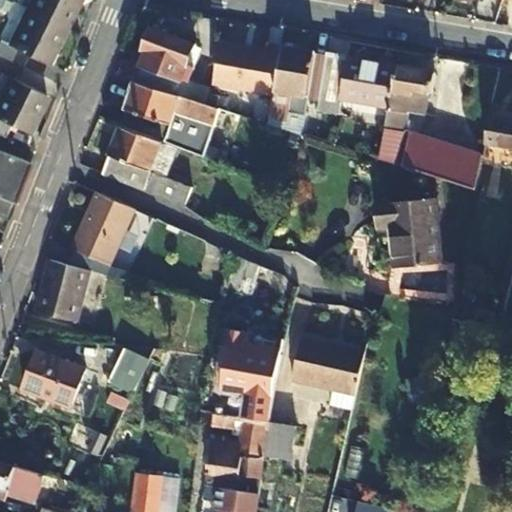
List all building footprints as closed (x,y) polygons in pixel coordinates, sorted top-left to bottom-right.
[(32,0),(9,45),(0,40),(0,55),(23,67),(29,56),(49,66),(56,53),(52,51),(77,1),(81,3),(82,0),(32,0)] [(147,48),(146,51),(149,52),(144,66),(141,64),(134,62),(128,78),(138,82),(178,96),(184,81),(191,84),(197,68),(189,65),(195,49),(197,45),(153,30),(152,32),(146,35),(143,42),(147,48)] [(222,42),(214,84),(276,94),(285,47),(269,44),(268,50),(222,42)] [(317,53),(285,47),(276,94),(271,123),(270,127),(277,129),(278,121),(289,123),(291,112),(307,115),(317,53)] [(203,52),(195,49),(189,65),(197,68),(203,52)] [(149,52),(146,51),(141,64),(144,66),(149,52)] [(318,109),(340,113),(342,98),(390,106),(398,67),(329,55),(328,55),(318,109)] [(479,192),(485,157),(408,131),(411,114),(428,116),(432,95),(434,95),(437,74),(398,67),(390,106),(381,159),(479,192)] [(45,95),(9,76),(0,94),(0,132),(5,135),(11,123),(32,133),(39,120),(34,117),(45,95)] [(210,107),(178,96),(138,82),(128,109),(127,111),(171,128),(178,112),(219,126),(224,112),(213,108),(210,107)] [(121,125),(122,126),(165,142),(167,143),(171,131),(171,128),(127,111),(121,125)] [(511,146),(511,120),(492,117),(487,143),(511,146)] [(336,145),(341,129),(311,119),(306,134),(336,145)] [(165,142),(122,126),(112,155),(154,171),(165,142)] [(167,143),(207,158),(212,146),(171,131),(167,143)] [(0,197),(15,203),(30,163),(0,150),(0,197)] [(195,189),(193,189),(159,175),(153,173),(154,171),(112,155),(105,175),(186,208),(195,189)] [(90,271),(106,276),(135,209),(99,194),(67,265),(90,271)] [(395,226),(401,271),(448,264),(440,198),(378,207),(381,229),(395,226)] [(234,203),(227,221),(252,232),(260,213),(234,203)] [(231,252),(225,284),(240,286),(241,275),(255,280),(261,265),(231,252)] [(67,265),(51,261),(37,312),(78,323),(90,271),(67,265)] [(498,311),(482,308),(480,319),(496,322),(498,311)] [(245,418),(269,422),(275,382),(282,363),(284,354),(246,349),(248,333),(225,329),(216,389),(249,393),(245,418)] [(353,414),(366,355),(303,341),(294,383),(334,392),(330,409),(353,414)] [(109,382),(132,394),(149,360),(125,349),(109,382)] [(77,394),(85,373),(86,370),(37,351),(22,389),(72,408),(77,394)] [(85,373),(77,394),(84,398),(93,377),(85,373)] [(411,380),(410,401),(429,402),(430,381),(411,380)] [(244,444),(241,476),(253,478),(262,480),(263,465),(264,458),(269,422),(245,418),(214,414),(213,426),(243,430),(241,443),(244,444)] [(283,424),(269,422),(264,458),(278,460),(292,462),(297,427),(283,424)] [(241,479),(241,476),(244,444),(241,443),(211,439),(206,475),(241,479)] [(0,489),(37,501),(44,477),(0,464),(0,489)] [(138,476),(132,511),(159,511),(164,480),(138,476)] [(260,494),(262,480),(253,478),(251,492),(260,494)] [(202,511),(218,511),(222,488),(207,486),(202,511)] [(251,492),(222,488),(218,511),(257,511),(260,494),(251,492)]
